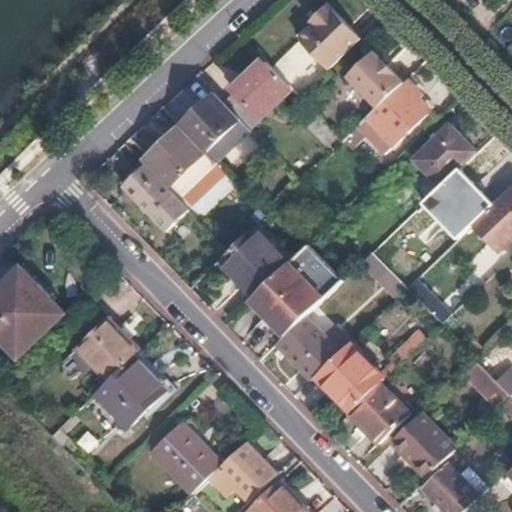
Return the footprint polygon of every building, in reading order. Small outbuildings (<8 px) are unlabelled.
[(334,68),(365,37),(332,3),(320,13),(322,20),(318,23),(303,38),(334,68)] [(322,20),(320,13),(314,20),(318,23),(322,20)] [(408,81),(377,50),(350,76),(381,107),(405,84),(408,81)] [(254,128),(296,90),(281,75),(249,104),(238,93),(228,101),(245,118),(254,128)] [(395,145),(430,111),(405,84),(381,107),(369,119),(395,145)] [(229,134),(245,118),(228,101),(219,91),(209,100),(182,125),(210,153),(218,161),(238,143),(229,134)] [(325,120),(308,102),(297,113),(313,131),(325,120)] [(238,143),(254,128),(245,118),(229,134),(238,143)] [(415,157),(440,184),(477,150),(457,128),(452,123),(415,157)] [(175,185),(210,153),(182,125),(160,146),(147,157),(145,159),(174,187),(175,185)] [(511,143),(500,131),(484,148),(511,177),(511,143)] [(511,187),(511,177),(484,148),(472,159),(426,203),(460,238),(477,222),(511,187)] [(186,204),(146,165),(125,185),(169,231),(191,210),(186,204)] [(503,249),(511,240),(511,187),(477,222),(503,249)] [(293,261),(258,225),(220,261),(256,298),(293,261)] [(428,269),(393,233),(375,252),(389,266),(409,287),(428,269)] [(330,296),(343,283),(308,246),(293,261),(256,298),(252,301),(287,337),(306,318),(330,296)] [(409,287),(389,266),(377,276),(398,298),(402,294),(409,287)] [(0,332),(20,353),(62,312),(49,299),(51,296),(39,284),(34,288),(24,278),(12,290),(10,287),(0,296),(0,332)] [(110,380),(137,354),(142,350),(109,316),(77,347),(110,380)] [(340,354),(306,318),(287,337),(279,344),(313,380),(316,378),(340,354)] [(405,363),(430,341),(421,330),(395,352),(405,363)] [(487,352),(475,339),(467,347),(480,359),(487,352)] [(386,380),(350,344),(340,354),(316,378),(351,413),(383,382),(386,380)] [(127,426),(169,386),(137,354),(110,380),(96,394),(114,413),(127,426)] [(495,376),(482,361),(470,373),(483,388),(495,376)] [(511,368),(504,377),(506,379),(502,382),(511,392),(511,368)] [(511,392),(502,382),(495,376),(483,388),(499,405),(511,392)] [(380,442),(411,412),(383,382),(351,413),(380,442)] [(511,396),(501,407),(511,418),(511,396)] [(455,451),(421,415),(400,435),(393,442),(428,477),(455,451)] [(212,477),(229,461),(207,439),(205,442),(185,423),(157,450),(196,493),(212,477)] [(94,455),(104,442),(89,431),(79,444),(94,455)] [(251,500),(278,476),(246,444),(237,453),(229,461),(212,477),(230,495),(238,487),(251,500)] [(464,511),(482,496),(479,492),(485,485),(475,474),(468,481),(451,464),(425,489),(445,509),(441,511),(464,511)] [(511,472),(503,480),(511,489),(511,472)]
